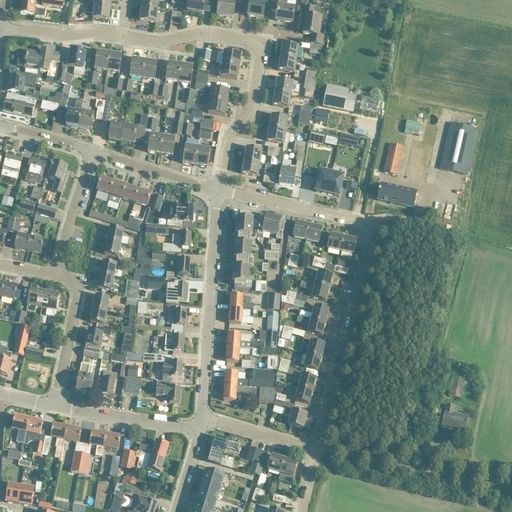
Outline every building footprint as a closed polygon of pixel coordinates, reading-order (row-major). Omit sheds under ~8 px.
[(42,0),(42,6),(61,8),(62,0),(42,0)] [(95,0),(94,7),(110,9),(111,0),(95,0)] [(142,0),(142,9),(158,11),(159,0),(142,0)] [(189,0),(189,2),(187,12),(202,14),(203,12),(210,14),(212,1),(212,0),(189,0)] [(229,18),(233,19),(235,0),(227,0),(228,1),(219,0),(218,10),(217,10),(217,12),(217,16),(226,18),(226,17),(229,18)] [(250,2),(249,7),(247,17),(263,20),(265,5),(264,4),(264,0),(257,0),(257,3),(250,2)] [(282,23),(292,24),(294,10),(287,8),(287,0),(272,0),(270,12),(277,13),(276,22),(279,22),(282,22),(282,23)] [(37,3),(32,3),(22,1),(20,15),(44,18),(45,11),(36,10),(37,3)] [(94,7),(94,9),(93,19),(109,21),(110,9),(94,7)] [(77,8),(76,10),(75,20),(85,21),(86,10),(77,8)] [(309,43),(319,44),(321,45),(322,37),(318,36),(321,19),(312,18),(314,9),(305,8),(303,20),(305,20),(303,35),(310,36),(309,43)] [(140,21),(140,22),(156,24),(158,11),(142,9),(140,21)] [(172,13),(172,14),(170,24),(180,25),(181,14),(172,13)] [(311,45),(309,54),(320,56),(322,47),(311,45)] [(280,59),(296,61),(298,48),(282,46),(280,59)] [(19,57),(17,67),(25,68),(25,69),(35,70),(38,71),(38,72),(48,73),(47,81),(55,83),(58,66),(59,67),(59,64),(50,63),(51,53),(42,51),(41,55),(27,53),(26,58),(19,57)] [(201,51),(200,59),(200,62),(209,63),(211,52),(201,51)] [(85,54),(70,52),(68,68),(74,69),(73,75),(84,77),(85,69),(83,69),(85,54)] [(97,53),(95,70),(107,72),(110,55),(97,53)] [(222,66),(239,68),(239,66),(238,66),(239,64),(240,64),(241,56),(224,53),(222,66)] [(107,72),(119,74),(122,57),(110,55),(107,72)] [(296,61),(280,59),(278,71),(294,74),(296,61)] [(130,78),(142,80),(145,62),(133,60),(130,78)] [(157,64),(145,62),(142,80),(154,81),(157,64)] [(169,64),(166,81),(178,83),(181,66),(169,64)] [(58,66),(55,83),(62,84),(71,85),(72,77),(63,76),(65,67),(59,67),(58,66)] [(178,83),(190,85),(193,68),(181,66),(178,83)] [(220,78),(237,81),(238,72),(237,72),(238,70),(239,70),(239,68),(222,66),(220,78)] [(8,77),(7,92),(17,93),(23,94),(23,86),(28,87),(29,84),(36,85),(37,78),(10,71),(9,78),(8,77)] [(197,80),(208,82),(209,73),(198,71),(197,80)] [(306,71),(304,81),(316,82),(317,73),(306,71)] [(96,86),(98,75),(89,74),(87,85),(96,86)] [(124,81),(114,80),(113,90),(122,92),(124,81)] [(197,80),(195,90),(206,92),(208,82),(197,80)] [(133,82),(124,81),(122,92),(131,93),(133,82)] [(304,81),(303,90),(315,91),(316,82),(304,81)] [(277,82),(275,94),(290,97),(292,84),(276,82),(277,82)] [(62,94),(63,94),(59,108),(65,110),(71,87),(64,85),(62,94)] [(159,86),(150,85),(149,96),(158,97),(159,86)] [(168,88),(159,86),(158,97),(167,99),(168,88)] [(326,90),(323,108),(341,111),(342,107),(354,109),(356,97),(347,95),(348,90),(335,87),(334,92),(326,90)] [(211,89),(209,102),(227,105),(227,103),(226,103),(227,101),(228,101),(229,92),(211,89)] [(184,102),(193,103),(195,92),(186,91),(184,102)] [(272,107),(282,108),(288,109),(290,97),(275,94),(273,106),(272,106),(272,107)] [(8,95),(4,113),(31,119),(35,100),(33,100),(26,98),(8,95)] [(66,126),(78,128),(80,113),(81,113),(83,101),(76,100),(74,112),(68,111),(66,126)] [(95,120),(101,121),(104,102),(97,101),(95,108),(97,109),(95,120)] [(43,102),(42,109),(57,113),(58,105),(43,102)] [(114,103),(104,102),(101,121),(108,122),(110,110),(112,111),(114,103)] [(227,107),(227,105),(209,102),(207,114),(225,117),(226,109),(225,108),(226,106),(227,107)] [(300,107),(299,116),(310,118),(312,109),(300,107)] [(192,109),(190,118),(201,120),(203,110),(192,109)] [(330,125),(332,114),(319,111),(317,123),(330,125)] [(78,128),(92,130),(94,115),(81,113),(80,113),(78,128)] [(172,134),(181,136),(184,117),(185,115),(175,113),(174,126),(172,134)] [(134,144),(135,143),(143,144),(145,135),(148,117),(141,116),(139,127),(136,126),(135,129),(123,127),(121,142),(134,144)] [(299,116),(297,125),(308,127),(310,118),(299,116)] [(184,117),(181,136),(191,137),(193,122),(201,123),(201,120),(190,118),(184,117)] [(271,118),(269,130),(285,132),(287,120),(271,117),(271,118)] [(156,132),(157,121),(149,119),(147,130),(156,132)] [(407,121),(404,133),(418,136),(421,125),(421,124),(407,121)] [(109,140),(121,142),(123,127),(117,126),(107,124),(106,131),(110,132),(109,140)] [(476,130),(471,129),(450,124),(439,169),(465,175),(474,139),(479,141),(480,133),(475,132),(476,130)] [(212,132),(201,130),(199,139),(210,141),(212,132)] [(267,142),(283,145),(285,132),(269,130),(267,142)] [(151,135),(148,153),(160,155),(163,137),(151,135)] [(172,157),(174,147),(175,139),(163,137),(160,155),(172,157)] [(306,144),(295,142),(294,151),(304,153),(306,144)] [(404,148),(390,145),(383,173),(397,176),(404,148)] [(183,164),(195,166),(198,149),(185,147),(183,164)] [(278,158),(279,149),(269,148),(267,156),(278,158)] [(195,166),(207,168),(210,151),(198,149),(195,166)] [(246,150),(244,162),(260,165),(262,152),(245,150),(246,150)] [(7,155),(5,164),(2,176),(17,180),(22,159),(7,155)] [(30,161),(26,177),(25,182),(40,186),(46,165),(30,161)] [(281,169),(279,179),(279,181),(280,181),(279,185),(293,188),(295,177),(301,178),(303,162),(296,161),(295,168),(290,167),(291,164),(284,163),(282,165),(282,169),(281,169)] [(258,177),(260,165),(244,162),(242,174),(241,174),(241,175),(258,177)] [(52,167),(51,169),(48,179),(56,181),(52,192),(62,195),(67,176),(64,175),(67,168),(54,164),(53,167),(52,167)] [(319,172),(314,192),(327,195),(331,174),(319,172)] [(275,175),(264,174),(263,183),(274,185),(275,175)] [(331,174),(327,195),(339,198),(343,177),(331,174)] [(113,183),(101,179),(97,192),(109,196),(113,183)] [(126,187),(113,183),(109,196),(110,196),(108,202),(119,205),(120,199),(122,200),(126,187)] [(379,191),(377,201),(414,209),(416,199),(417,193),(381,184),(379,191)] [(139,191),(126,187),(122,200),(134,204),(139,191)] [(151,195),(139,191),(134,204),(147,208),(151,195)] [(163,199),(154,196),(149,210),(150,210),(159,213),(163,199)] [(15,210),(19,211),(33,215),(36,204),(22,201),(20,206),(16,205),(15,210)] [(54,220),(56,211),(39,206),(36,214),(54,220)] [(167,222),(167,227),(169,228),(181,228),(182,223),(192,224),(192,222),(194,222),(195,216),(193,215),(193,208),(183,207),(183,208),(182,208),(182,207),(172,207),(171,222),(167,222)] [(90,212),(89,217),(101,221),(103,216),(100,214),(90,212)] [(236,227),(235,235),(238,235),(238,239),(250,240),(250,238),(250,234),(252,235),(252,229),(258,229),(261,219),(240,214),(239,219),(236,219),(236,227)] [(48,220),(35,216),(34,221),(47,225),(48,220)] [(101,221),(114,225),(116,220),(103,216),(101,221)] [(127,224),(116,220),(114,225),(126,229),(131,216),(130,216),(127,224)] [(143,220),(131,216),(126,229),(139,233),(143,220)] [(10,217),(7,231),(13,232),(15,219),(10,217)] [(258,229),(257,235),(262,236),(263,233),(270,235),(273,219),(265,217),(265,220),(261,219),(258,229)] [(21,220),(15,219),(13,232),(18,233),(21,220)] [(273,219),(270,235),(276,236),(276,239),(281,241),(285,225),(285,224),(281,223),(281,221),(273,219)] [(296,224),(293,238),(306,240),(309,226),(296,224)] [(168,236),(169,228),(167,227),(146,226),(145,233),(156,234),(156,236),(168,236)] [(309,226),(306,240),(319,243),(322,229),(309,226)] [(110,229),(107,242),(120,245),(123,232),(110,229)] [(163,245),(162,253),(180,254),(180,250),(190,250),(191,234),(180,234),(180,237),(173,236),(172,246),(163,245)] [(328,245),(327,250),(340,253),(343,238),(330,235),(328,245)] [(15,250),(28,252),(31,239),(18,236),(15,250)] [(343,238),(340,253),(343,253),(353,256),(359,257),(361,248),(355,247),(356,241),(343,238)] [(28,252),(41,255),(44,241),(31,239),(28,252)] [(235,243),(234,251),(251,252),(251,245),(254,245),(255,242),(255,240),(250,240),(238,239),(238,243),(235,243)] [(104,255),(114,257),(117,258),(120,245),(107,242),(104,255)] [(234,251),(234,259),(236,259),(236,263),(253,264),(253,259),(250,259),(250,256),(251,252),(234,251)] [(165,254),(152,252),(152,261),(165,263),(165,254)] [(291,255),(289,261),(298,263),(299,257),(291,255)] [(318,269),(320,260),(315,258),(312,267),(318,269)] [(178,269),(178,275),(188,276),(189,260),(179,259),(178,263),(171,262),(170,269),(178,269)] [(296,269),(298,263),(289,261),(288,267),(296,269)] [(103,263),(100,276),(113,279),(116,266),(103,263)] [(233,267),(232,275),(249,276),(249,269),(253,269),(253,264),(236,263),(236,267),(233,267)] [(337,267),(336,273),(347,276),(349,270),(337,267)] [(316,279),(310,278),(308,284),(329,290),(333,277),(318,273),(316,279)] [(232,275),(232,283),(235,283),(234,288),(235,288),(235,287),(251,289),(252,283),(249,283),(249,276),(232,275)] [(97,289),(107,291),(110,292),(113,279),(100,276),(97,289)] [(147,291),(163,292),(164,280),(148,278),(147,291)] [(127,299),(137,301),(137,297),(139,284),(133,283),(131,296),(132,296),(131,299),(127,299)] [(329,290),(308,284),(307,289),(313,291),(311,299),(326,302),(329,290)] [(4,285),(1,299),(14,301),(14,300),(15,297),(17,288),(4,285)] [(167,286),(166,305),(178,306),(179,301),(187,302),(188,286),(180,285),(178,285),(177,285),(174,285),(174,287),(167,286)] [(26,312),(34,314),(35,308),(41,309),(44,293),(38,292),(39,291),(37,291),(37,292),(31,290),(26,312)] [(285,298),(304,303),(306,303),(308,298),(287,292),(285,298)] [(44,293),(41,309),(47,310),(45,316),(54,318),(55,312),(59,296),(44,293)] [(266,310),(278,311),(280,296),(268,294),(266,310)] [(231,296),(230,310),(253,312),(253,304),(242,304),(243,297),(231,296)] [(96,297),(93,310),(106,313),(109,300),(96,297)] [(302,309),(304,303),(285,298),(282,297),(281,303),(284,304),(302,309)] [(126,306),(130,306),(129,317),(134,318),(136,305),(137,301),(127,299),(126,306)] [(0,316),(0,320),(14,324),(17,313),(19,301),(14,300),(14,301),(13,305),(13,304),(11,311),(9,319),(0,317),(0,316)] [(137,315),(146,315),(152,316),(153,312),(163,312),(163,305),(159,305),(147,305),(146,304),(138,304),(137,315)] [(311,321),(325,324),(329,312),(314,308),(311,320),(311,321)] [(106,313),(93,310),(90,323),(103,326),(106,313)] [(230,310),(229,325),(241,325),(241,317),(252,318),(253,312),(230,310)] [(168,314),(167,325),(174,325),(174,327),(185,328),(186,312),(175,311),(175,314),(168,314)] [(267,312),(266,332),(278,333),(278,328),(278,314),(267,312)] [(17,313),(14,324),(20,326),(23,326),(25,314),(17,313)] [(129,317),(128,329),(122,328),(122,333),(133,335),(134,318),(129,317)] [(322,337),(325,324),(311,321),(311,320),(304,318),(302,325),(309,326),(307,333),(322,337)] [(17,339),(14,355),(24,357),(28,341),(28,339),(31,328),(23,326),(20,326),(17,339)] [(280,327),(279,332),(291,335),(303,338),(305,333),(292,330),(293,329),(284,327),(280,327)] [(95,334),(88,333),(85,346),(100,349),(101,343),(108,344),(111,331),(96,328),(95,334)] [(164,352),(172,352),(183,353),(184,337),(174,337),(175,331),(158,330),(158,332),(158,338),(165,338),(165,339),(164,352)] [(266,332),(265,351),(277,352),(277,351),(278,333),(266,332)] [(291,335),(279,332),(278,338),(290,341),(291,335)] [(227,348),(263,351),(264,343),(259,342),(259,341),(250,340),(250,344),(239,343),(240,336),(228,335),(227,348)] [(310,343),(307,355),(321,359),(325,346),(310,343)] [(0,347),(0,374),(7,376),(9,367),(10,361),(12,354),(7,353),(8,350),(0,347)] [(226,363),(236,364),(238,364),(239,356),(252,357),(277,358),(277,352),(265,351),(263,351),(227,348),(226,363)] [(25,356),(42,359),(44,352),(26,349),(25,356)] [(85,350),(84,357),(93,359),(97,360),(98,360),(102,361),(104,354),(95,352),(85,350)] [(104,354),(102,361),(111,362),(125,365),(126,361),(126,358),(112,356),(104,354)] [(158,363),(158,356),(130,354),(130,361),(158,363)] [(318,372),(321,359),(307,355),(304,368),(318,372)] [(277,360),(277,365),(289,368),(290,362),(281,360),(281,361),(277,360)] [(108,362),(102,361),(100,370),(107,372),(108,362)] [(173,378),(181,379),(182,363),(172,362),(172,365),(163,364),(162,378),(163,378),(162,383),(171,383),(172,383),(173,378)] [(89,367),(82,365),(76,391),(90,394),(94,378),(87,377),(89,367)] [(277,365),(276,371),(287,374),(289,368),(277,365)] [(118,366),(117,376),(118,376),(117,378),(123,379),(125,367),(118,366)] [(225,373),(224,387),(247,389),(247,388),(249,388),(260,389),(274,390),(275,373),(270,372),(258,372),(253,371),(253,377),(253,380),(249,380),(249,381),(237,380),(237,374),(235,374),(225,373)] [(101,386),(100,396),(114,398),(115,388),(116,382),(114,382),(115,375),(104,373),(103,380),(102,380),(101,386)] [(298,389),(312,393),(316,380),(302,376),(298,389)] [(141,381),(126,379),(124,379),(122,395),(138,398),(141,381)] [(169,404),(179,405),(180,389),(170,388),(171,383),(162,383),(157,382),(157,388),(156,388),(156,397),(169,398),(169,404)] [(224,387),(223,402),(235,402),(236,394),(247,395),(249,395),(249,388),(247,388),(247,389),(224,387)] [(309,405),(312,393),(298,389),(295,402),(309,405)] [(277,395),(275,401),(284,403),(286,397),(277,395)] [(284,403),(275,401),(274,408),(285,411),(284,417),(290,418),(288,426),(303,430),(306,416),(294,412),(295,406),(284,403)] [(446,405),(444,416),(442,426),(466,432),(469,418),(453,414),(454,407),(446,405)] [(15,417),(12,430),(19,432),(16,443),(23,445),(24,444),(28,420),(15,417)] [(28,420),(24,444),(28,445),(28,444),(31,442),(36,443),(34,455),(36,455),(41,456),(46,437),(40,436),(43,424),(28,420)] [(67,428),(53,426),(50,438),(52,438),(57,439),(55,448),(56,449),(54,458),(61,460),(62,452),(64,447),(65,441),(67,428)] [(81,431),(67,428),(65,441),(79,444),(81,431)] [(90,443),(89,446),(97,447),(96,457),(102,458),(104,448),(106,436),(91,433),(90,443)] [(106,436),(104,448),(118,451),(119,448),(120,438),(106,436)] [(46,437),(41,456),(48,457),(52,438),(50,438),(46,437)] [(212,451),(224,454),(226,448),(237,452),(239,445),(216,438),(212,451)] [(141,445),(138,453),(141,453),(145,454),(164,460),(169,446),(156,442),(154,448),(154,449),(147,447),(141,445)] [(252,462),(253,461),(263,464),(267,454),(250,449),(247,460),(252,462)] [(209,463),(232,470),(234,463),(223,459),(224,454),(212,451),(209,463)] [(21,455),(19,454),(9,452),(8,459),(19,461),(20,461),(21,455)] [(123,452),(120,468),(133,471),(136,458),(139,459),(137,467),(148,470),(151,471),(160,474),(164,460),(145,454),(141,453),(138,453),(137,453),(136,454),(123,452)] [(75,453),(71,473),(79,475),(82,455),(75,453)] [(82,455),(79,475),(87,476),(90,456),(82,455)] [(269,466),(267,471),(280,475),(284,460),(272,456),(269,466)] [(114,457),(111,477),(117,478),(118,470),(119,470),(121,458),(114,457)] [(280,475),(278,481),(291,485),(293,478),(297,464),(284,460),(280,475)] [(252,464),(249,473),(259,477),(262,467),(252,464)] [(205,471),(201,481),(222,488),(225,477),(205,471)] [(138,477),(127,474),(125,483),(135,486),(138,477)] [(261,475),(252,501),(260,504),(264,493),(261,492),(267,477),(261,475)] [(201,481),(198,492),(218,498),(222,488),(201,481)] [(115,497),(110,511),(119,511),(125,495),(135,498),(138,499),(140,491),(131,489),(127,487),(116,484),(113,496),(115,497)] [(9,504),(21,505),(24,491),(11,488),(9,504)] [(21,505),(34,507),(36,492),(24,491),(21,505)] [(128,509),(127,511),(154,511),(157,505),(154,504),(156,496),(140,491),(138,499),(135,498),(134,501),(136,502),(134,511),(128,509)] [(198,492),(195,502),(215,509),(218,498),(198,492)] [(272,502),(282,504),(292,506),(294,501),(274,496),(272,502)] [(195,502),(191,511),(214,511),(215,509),(195,502)]
